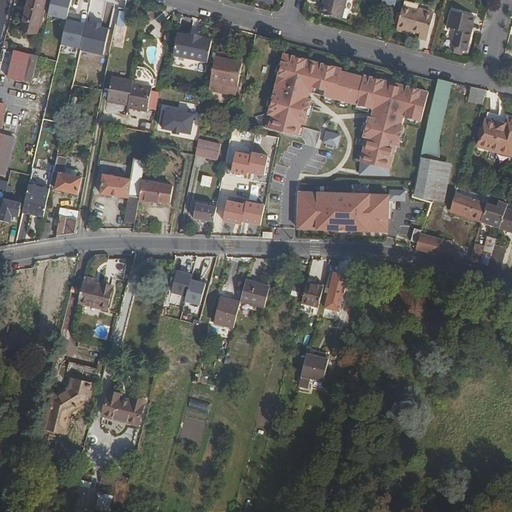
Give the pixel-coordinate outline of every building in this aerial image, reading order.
[(44,0),(28,0),(22,28),(37,32),(39,23),(42,24),(45,11),(42,10),(44,0)] [(347,0),(324,0),(321,13),(342,19),(347,0)] [(426,37),(433,10),(418,6),(417,8),(402,4),(396,28),(406,30),(407,27),(413,29),(419,31),(418,35),(426,37)] [(395,8),(390,7),(386,22),(391,23),(395,8)] [(464,49),(474,14),(451,8),(446,25),(454,27),(450,45),(453,46),(460,48),(464,49)] [(87,24),(67,19),(61,44),(80,48),(87,24)] [(194,34),(181,32),(176,54),(207,60),(212,38),(199,36),(194,34)] [(30,52),(14,48),(7,75),(23,79),(30,52)] [(429,89),(286,49),(264,120),(297,129),(310,86),(372,105),(356,155),(357,170),(386,173),(402,115),(420,121),(429,89)] [(216,51),(215,57),(232,60),(233,54),(216,51)] [(215,57),(210,79),(238,85),(242,63),(232,60),(215,57)] [(114,74),(109,99),(127,103),(127,106),(146,110),(152,85),(132,81),(133,78),(114,74)] [(438,77),(420,158),(441,162),(451,81),(438,77)] [(470,100),(484,104),(488,89),(473,85),(470,100)] [(0,100),(0,170),(5,172),(14,136),(0,132),(0,118),(4,102),(0,100)] [(198,131),(199,108),(161,106),(160,129),(198,131)] [(485,121),(477,146),(510,155),(511,146),(511,118),(507,117),(505,124),(504,126),(497,124),(485,121)] [(328,129),(324,146),(339,150),(344,133),(328,129)] [(221,136),(200,132),(196,148),(218,153),(221,136)] [(68,156),(58,154),(52,183),(57,184),(57,188),(79,193),(83,177),(87,178),(90,161),(81,159),(77,175),(64,172),(68,156)] [(420,158),(413,195),(432,201),(433,198),(435,199),(441,162),(420,158)] [(143,180),(146,166),(133,164),(130,178),(104,174),(101,193),(129,197),(127,209),(124,227),(135,228),(139,203),(140,198),(143,180)] [(8,187),(0,218),(12,221),(13,214),(20,215),(23,202),(10,199),(17,170),(12,169),(10,178),(8,187)] [(202,183),(212,187),(215,176),(205,173),(202,183)] [(10,178),(0,175),(0,185),(8,187),(10,178)] [(143,180),(140,198),(176,202),(180,186),(143,180)] [(511,210),(468,195),(469,190),(458,186),(459,184),(449,181),(446,190),(455,194),(450,209),(511,229),(511,210)] [(30,182),(24,210),(45,215),(51,187),(30,182)] [(258,188),(230,183),(226,204),(254,209),(258,188)] [(396,200),(408,200),(408,190),(397,189),(396,200)] [(390,195),(299,191),(297,227),(388,231),(390,195)] [(214,221),(217,207),(197,203),(194,217),(214,221)] [(76,232),(79,218),(61,214),(57,235),(76,232)] [(44,223),(40,239),(49,238),(50,224),(44,223)] [(479,263),(488,265),(493,247),(498,233),(489,230),(479,263)] [(443,238),(422,231),(421,234),(417,248),(455,258),(456,257),(459,247),(442,243),(443,238)] [(493,247),(488,265),(500,269),(505,251),(493,247)] [(364,274),(380,276),(380,272),(382,260),(367,258),(364,274)] [(408,264),(382,260),(380,272),(387,273),(407,276),(408,264)] [(192,276),(177,272),(172,293),(186,297),(191,280),(192,276)] [(85,279),(80,303),(108,310),(114,288),(95,283),(96,281),(85,279)] [(241,303),(240,305),(250,308),(252,302),(264,306),(270,285),(247,279),(241,303)] [(206,284),(191,280),(186,297),(184,302),(199,307),(206,284)] [(308,283),(303,303),(319,307),(324,287),(308,283)] [(240,305),(241,303),(223,298),(216,322),(234,327),(240,305)] [(49,312),(34,309),(33,316),(28,315),(23,336),(40,340),(40,337),(43,337),(44,332),(42,330),(45,320),(47,320),(49,312)] [(329,358),(307,353),(300,380),(311,382),(312,377),(324,380),(329,358)] [(73,389),(75,382),(72,381),(70,387),(51,396),(43,429),(67,434),(72,414),(91,404),(96,386),(93,386),(89,401),(85,399),(76,403),(77,407),(70,411),(64,431),(47,426),(54,399),(73,389)] [(93,386),(75,382),(73,389),(54,399),(47,426),(64,431),(70,411),(77,407),(76,403),(85,399),(89,401),(93,386)] [(110,391),(103,413),(138,423),(145,401),(133,397),(132,402),(121,398),(122,394),(110,391)] [(201,441),(203,433),(183,428),(181,435),(201,441)] [(104,477),(103,483),(118,486),(119,480),(104,477)] [(99,505),(113,508),(115,494),(102,492),(99,505)]
